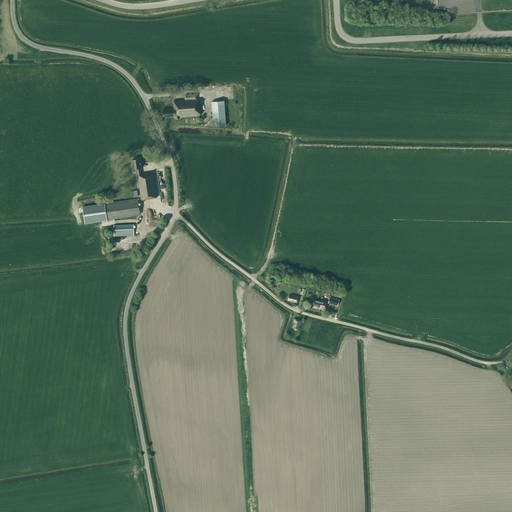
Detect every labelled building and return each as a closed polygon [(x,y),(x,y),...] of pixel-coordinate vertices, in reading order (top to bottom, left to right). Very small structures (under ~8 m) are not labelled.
[(201,115),(200,98),(197,99),(196,94),(184,95),(185,99),(173,100),(174,108),(163,109),(163,116),(176,116),(176,119),(179,119),(179,117),(201,115)] [(211,102),(213,126),(226,125),(224,101),(211,102)] [(141,174),(140,168),(141,168),(140,158),(132,159),(133,169),(136,169),(141,200),(157,198),(153,172),(141,174)] [(105,220),(140,214),(138,199),(82,207),(85,224),(105,221),(105,220)] [(114,225),(114,236),(134,235),(134,224),(114,225)] [(288,300),(298,302),(299,296),(293,294),(293,295),(289,294),(288,300)] [(328,303),(338,306),(339,300),(330,297),(328,303)] [(319,308),(326,310),(328,301),(321,299),(320,301),(314,299),(313,305),(320,307),(319,308)] [(293,327),(298,328),(299,325),(300,325),(302,321),(294,319),(293,323),(294,323),(293,327)]
